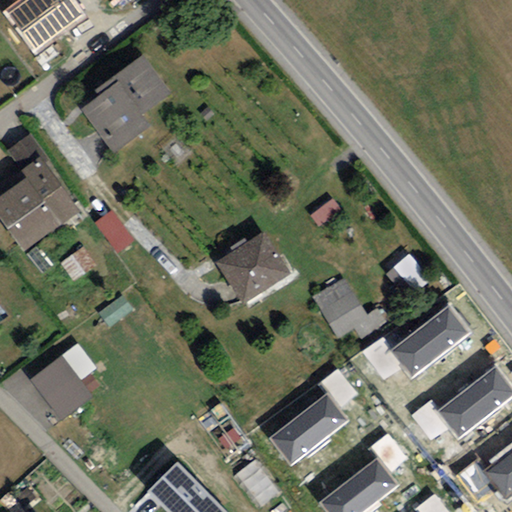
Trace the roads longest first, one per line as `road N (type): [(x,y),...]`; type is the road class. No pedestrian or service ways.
road 1 (secondary): [(511,316),(332,86),(252,0)]
road 2 (residential): [(0,125),(162,0)]
road 3 (residential): [(119,511),(0,397)]
